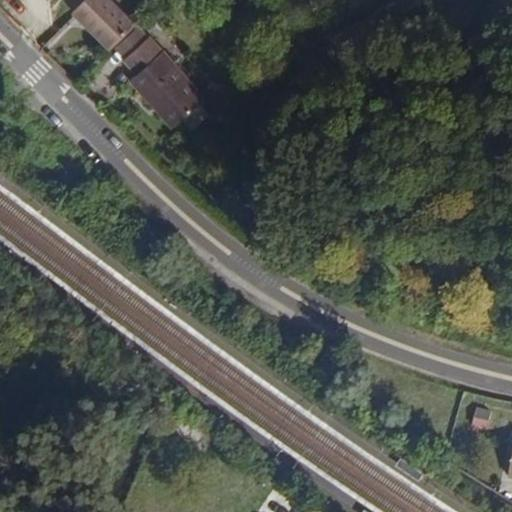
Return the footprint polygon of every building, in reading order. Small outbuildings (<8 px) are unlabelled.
[(65,0),(73,8),(81,0),(65,0)] [(135,25),(109,0),(84,0),(72,14),(74,16),(109,51),(135,25)] [(206,96),(140,24),(115,47),(139,74),(130,82),(172,128),(206,96)] [(281,233),(272,224),(265,231),(275,240),(281,233)] [(511,473),(511,427),(507,427),(499,471),(511,473)] [(402,466),(399,470),(421,484),(424,480),(426,477),(404,463),(402,466)]
